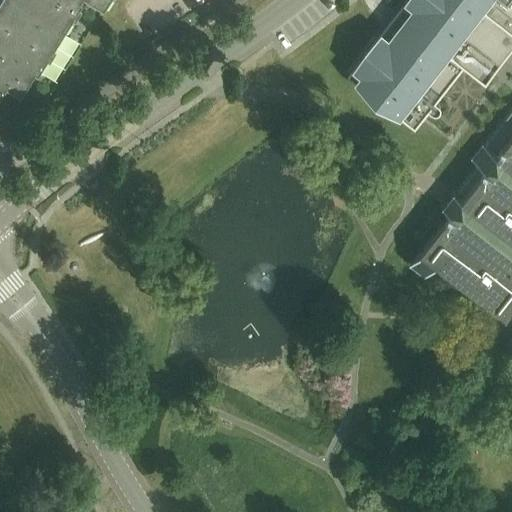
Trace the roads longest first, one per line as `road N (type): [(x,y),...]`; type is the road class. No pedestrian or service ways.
road 1 (residential): [(0,223),(295,0)]
road 2 (tertiary): [(145,511),(0,287)]
